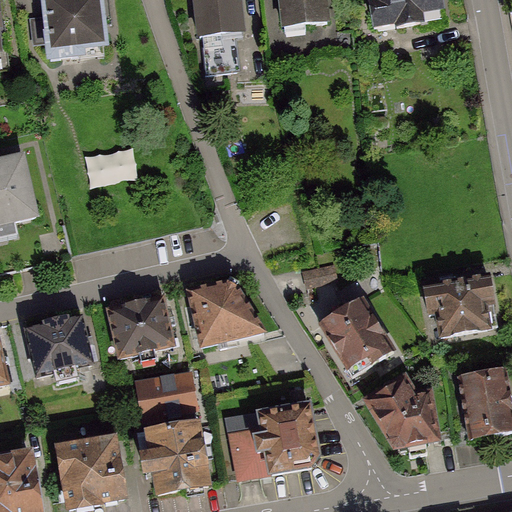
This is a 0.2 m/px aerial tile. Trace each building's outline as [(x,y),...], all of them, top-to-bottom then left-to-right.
[(99,0),(50,0),(45,1),(47,21),(33,23),(35,46),(49,44),(51,62),(81,59),(80,52),(105,50),(99,0)] [(239,0),(194,0),(204,78),(237,75),(232,37),(243,35),(239,0)] [(324,0),(281,0),(285,30),(328,25),(324,0)] [(369,0),(376,31),(397,27),(398,31),(420,27),(421,30),(445,26),(440,0),(369,0)] [(131,153),(84,165),(92,197),(139,184),(131,153)] [(16,161),(0,163),(0,229),(28,224),(16,161)] [(488,280),(425,291),(430,318),(437,317),(441,341),(497,331),(488,280)] [(228,286),(189,295),(202,349),(264,335),(237,291),(228,286)] [(163,301),(109,313),(119,361),(174,349),(163,301)] [(362,303),(321,328),(352,379),(393,354),(362,303)] [(81,319),(26,333),(37,380),(92,367),(81,319)] [(0,350),(0,387),(8,386),(0,350)] [(511,414),(505,374),(460,382),(471,443),(511,435),(511,414)] [(190,378),(139,387),(145,422),(163,419),(196,414),(190,378)] [(404,381),(367,404),(396,448),(407,447),(410,461),(428,458),(425,444),(438,442),(429,396),(415,399),(404,381)] [(309,409),(229,423),(240,482),(311,471),(319,459),(309,409)] [(166,434),(148,437),(152,459),(143,460),(146,476),(155,474),(159,497),(209,488),(196,414),(163,419),(166,434)] [(114,443),(59,453),(70,511),(125,502),(114,443)] [(39,511),(30,458),(0,463),(0,511),(39,511)]
